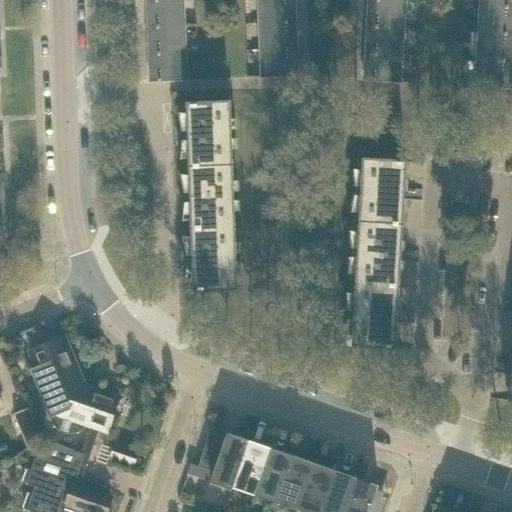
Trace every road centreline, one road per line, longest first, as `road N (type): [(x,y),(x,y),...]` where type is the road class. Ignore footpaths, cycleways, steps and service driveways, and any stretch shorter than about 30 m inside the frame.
road 1 (residential): [(69,103),(164,102),(168,352)]
road 2 (residential): [(497,401),(478,397),(422,343),(435,185),(511,192)]
road 3 (residential): [(435,453),(199,372)]
road 4 (residential): [(102,286),(77,203),(69,103)]
road 5 (residential): [(150,511),(199,372)]
road 6 (residential): [(511,272),(497,401)]
